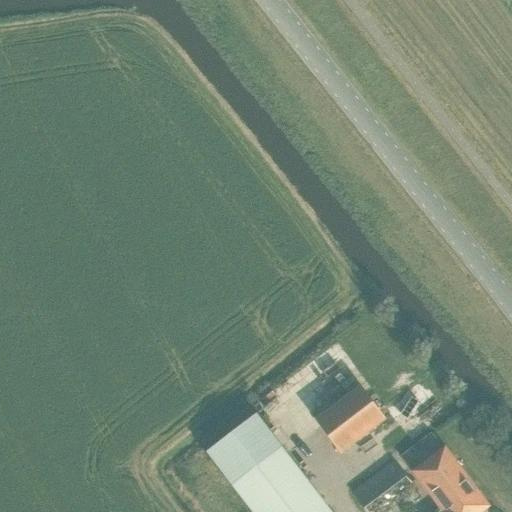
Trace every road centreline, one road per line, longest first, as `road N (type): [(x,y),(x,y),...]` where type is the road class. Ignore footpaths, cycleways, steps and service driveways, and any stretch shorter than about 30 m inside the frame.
road 1 (track): [(164,511),(143,480),(152,440),(323,312),(338,288),(335,277),(152,39),(90,31),(0,44)]
road 2 (tertiary): [(511,302),(269,0)]
